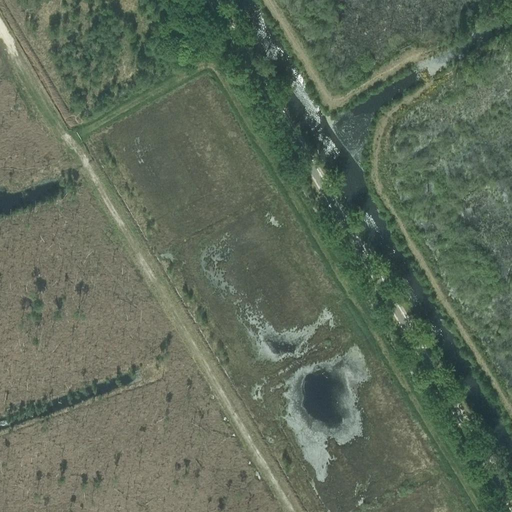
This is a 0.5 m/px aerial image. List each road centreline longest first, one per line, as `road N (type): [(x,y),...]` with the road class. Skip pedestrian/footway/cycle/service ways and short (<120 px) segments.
road 1 (tertiary): [(511,503),(212,0)]
road 2 (track): [(414,56),(332,107),(269,0)]
